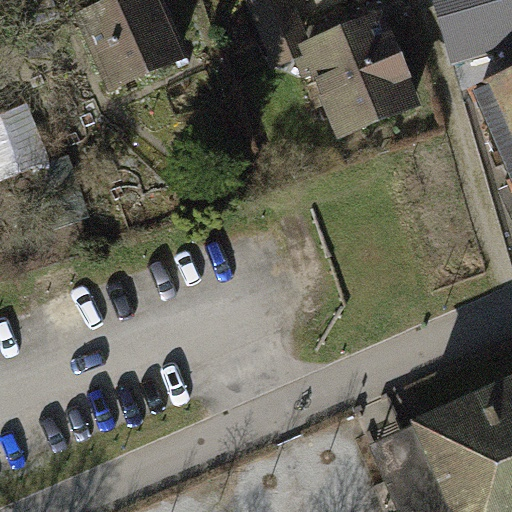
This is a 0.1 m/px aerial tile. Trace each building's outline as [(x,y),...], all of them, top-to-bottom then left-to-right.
[(81,0),(117,83),(181,56),(158,0),(81,0)] [(511,14),(508,0),(435,0),(452,59),(511,42),(511,14)] [(375,15),(304,48),(345,137),(417,104),(375,15)] [(511,80),(477,95),(511,179),(511,192),(505,196),(511,211),(511,80)] [(511,511),(511,388),(374,449),(401,511),(511,511)]
